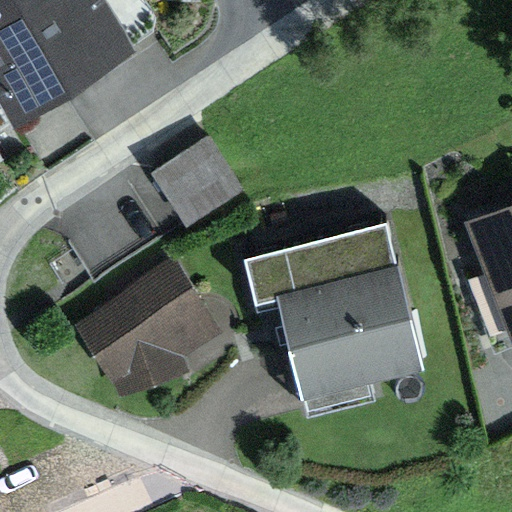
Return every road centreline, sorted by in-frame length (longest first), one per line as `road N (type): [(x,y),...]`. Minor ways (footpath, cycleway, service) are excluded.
road 1 (residential): [(0,248),(29,210),(223,69),(240,37),(241,0)]
road 2 (residential): [(294,511),(42,400),(0,363)]
